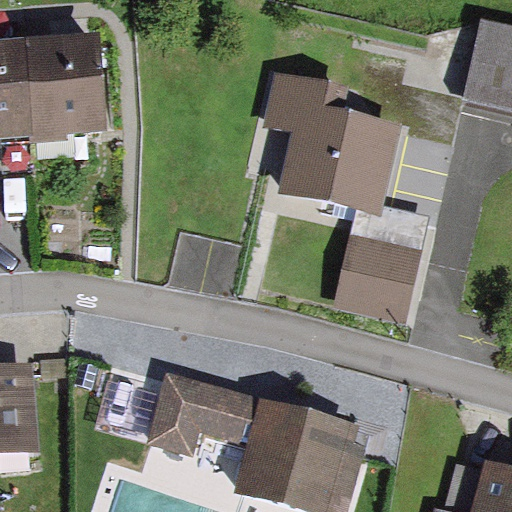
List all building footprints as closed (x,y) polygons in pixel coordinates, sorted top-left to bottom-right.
[(511,34),(486,28),(469,103),(511,112),(511,34)] [(95,43),(0,47),(0,135),(99,131),(95,43)] [(293,131),(281,198),(373,214),(388,127),(322,116),(327,85),(273,76),(264,126),(293,131)] [(333,308),(399,320),(412,250),(345,238),(333,308)] [(24,371),(0,371),(0,458),(26,457),(24,371)] [(334,511),(355,426),(168,382),(154,442),(181,449),(185,435),(254,451),(242,501),(287,511),(334,511)] [(511,511),(511,475),(487,469),(474,511),(511,511)]
